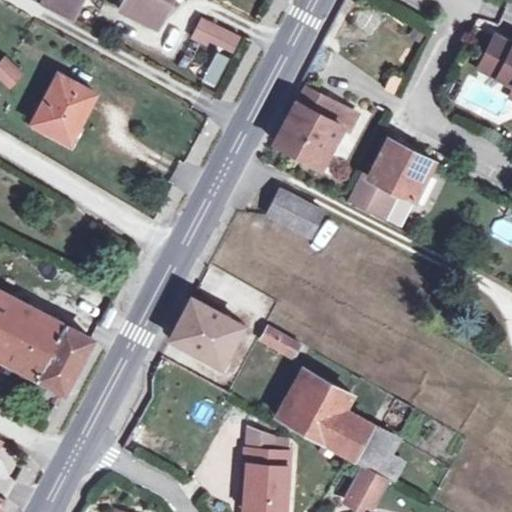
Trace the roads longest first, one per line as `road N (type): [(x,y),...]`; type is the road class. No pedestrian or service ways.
road 1 (primary): [(178,242),(308,0)]
road 2 (residential): [(456,0),(464,4),(409,107),(511,163)]
road 3 (primary): [(75,434),(178,242)]
road 4 (residential): [(0,135),(178,242)]
road 5 (residential): [(75,434),(159,484),(181,511)]
